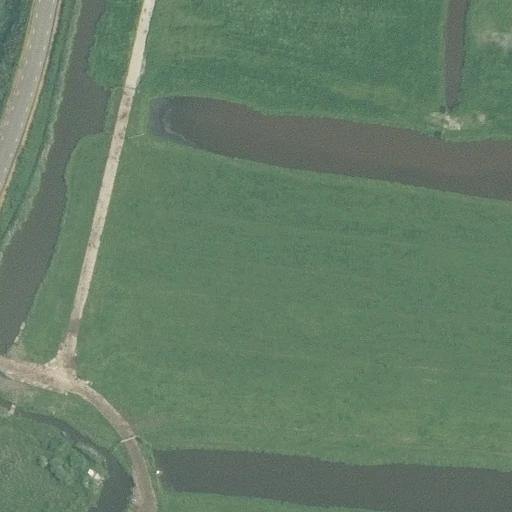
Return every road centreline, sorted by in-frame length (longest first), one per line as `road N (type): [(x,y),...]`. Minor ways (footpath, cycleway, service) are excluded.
road 1 (track): [(6,365),(76,385),(123,427),(151,493),(149,511)]
road 2 (tertiary): [(0,161),(45,0)]
